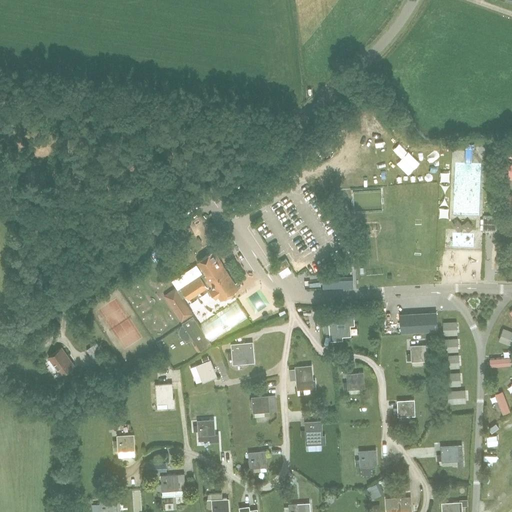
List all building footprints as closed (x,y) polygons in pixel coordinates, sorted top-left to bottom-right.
[(344,190),(346,197),(353,195),(351,188),(344,190)] [(492,230),(493,217),(483,217),(483,230),(492,230)] [(229,244),(219,250),(224,260),(235,254),(229,244)] [(222,266),(213,252),(198,261),(206,273),(201,277),(200,276),(177,290),(175,288),(164,295),(181,321),(182,322),(182,323),(183,325),(181,326),(180,329),(180,331),(180,334),(183,337),(185,338),(187,339),(190,339),(192,338),(200,350),(211,343),(210,342),(241,322),(230,305),(199,325),(193,315),(192,316),(191,315),(192,314),(181,298),(186,295),(189,299),(211,285),(213,288),(209,290),(215,299),(219,297),(221,300),(239,289),(223,265),(222,266)] [(344,270),(363,262),(359,254),(341,262),(344,270)] [(274,266),(278,271),(290,265),(286,259),(274,266)] [(319,284),(324,276),(318,273),(313,281),(319,284)] [(264,292),(248,299),(255,316),(271,308),(264,292)] [(127,352),(146,340),(121,300),(102,311),(127,352)] [(436,312),(400,314),(401,333),(438,330),(436,312)] [(330,337),(347,336),(345,320),(329,322),(330,337)] [(231,344),(233,364),(255,362),(253,342),(244,343),(245,345),(237,346),(237,344),(231,344)] [(411,361),(427,360),(427,345),(410,345),(411,361)] [(48,357),(60,374),(73,365),(61,348),(48,357)] [(511,364),(511,356),(492,357),(492,365),(511,364)] [(196,366),(202,382),(217,377),(210,360),(196,366)] [(295,367),(296,382),(297,390),(315,388),(315,380),(313,380),(311,365),(295,367)] [(348,389),(364,388),(363,373),(347,374),(348,389)] [(465,385),(464,377),(453,378),(453,386),(465,385)] [(174,399),(173,399),(171,383),(155,385),(156,400),(157,405),(166,404),(166,407),(175,406),(174,399)] [(505,390),(498,392),(504,413),(511,411),(505,390)] [(275,396),(268,396),(251,398),(253,413),(276,411),(275,396)] [(398,416),(414,415),(414,400),(397,400),(398,416)] [(216,435),(214,419),(198,420),(199,436),(216,435)] [(305,422),(306,438),(306,445),(325,444),(325,436),(322,436),(321,421),(305,422)] [(498,428),(488,432),(494,446),(504,442),(498,428)] [(119,451),(135,450),(134,434),(118,436),(119,451)] [(462,445),(457,445),(441,446),(442,462),(457,461),(458,467),(463,467),(462,445)] [(360,467),(377,466),(376,450),(359,451),(360,467)] [(250,468),(266,467),(265,451),(249,453),(250,468)] [(499,462),(491,467),(495,472),(502,467),(499,462)] [(499,479),(508,473),(504,467),(495,473),(499,479)] [(185,473),(178,474),(162,475),(163,491),(186,489),(185,473)] [(500,501),(510,495),(502,483),(492,489),(500,501)] [(411,511),(410,497),(406,497),(386,498),(386,511),(411,511)] [(120,511),(120,499),(117,499),(100,500),(101,511),(120,511)] [(213,511),(230,511),(229,499),(213,500),(213,511)] [(461,511),(461,502),(458,502),(442,503),(442,511),(461,511)] [(289,511),(305,511),(305,503),(289,504),(289,511)]
